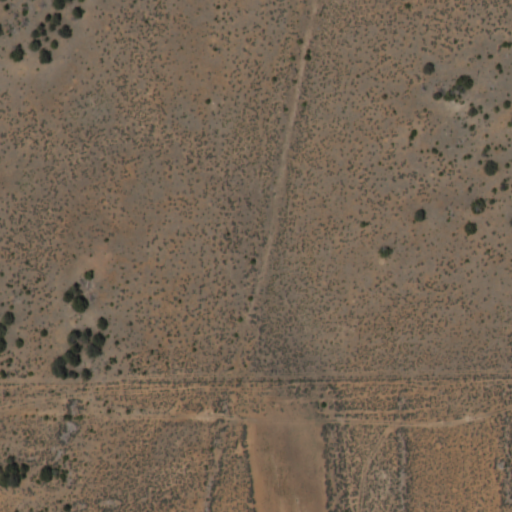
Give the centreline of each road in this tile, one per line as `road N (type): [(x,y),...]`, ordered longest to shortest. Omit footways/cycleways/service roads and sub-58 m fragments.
road 1 (track): [(316,0),(204,511)]
road 2 (track): [(511,407),(418,423),(289,410),(234,386),(0,385)]
